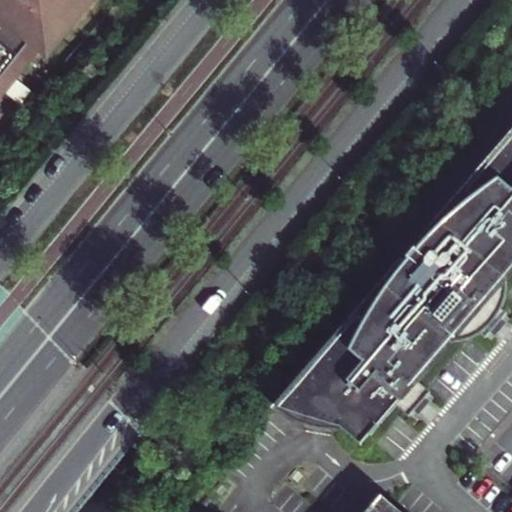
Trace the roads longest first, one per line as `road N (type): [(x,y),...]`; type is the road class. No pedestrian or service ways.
road 1 (tertiary): [(33,511),(458,0)]
road 2 (primary): [(0,426),(350,0)]
road 3 (primary): [(304,0),(0,369)]
road 4 (tertiary): [(219,0),(0,264)]
